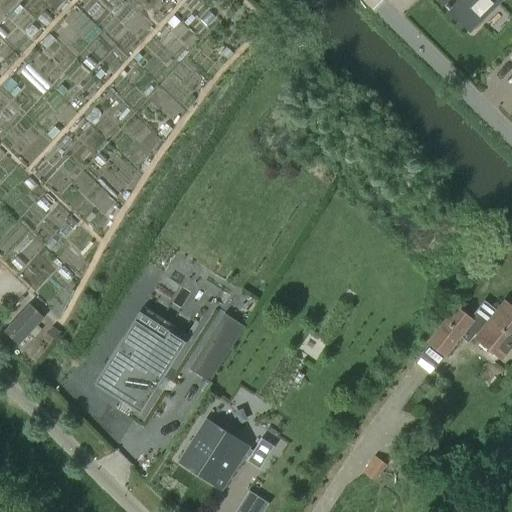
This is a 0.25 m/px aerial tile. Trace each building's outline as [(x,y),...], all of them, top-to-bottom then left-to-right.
[(448,0),(444,5),(448,9),(447,11),(454,18),(456,17),(468,29),(498,0),(448,0)] [(470,317),(455,306),(427,342),(444,355),(461,333),(464,336),(462,338),(467,341),(470,337),(471,337),(474,333),(502,356),(509,347),(511,349),(511,305),(503,299),(495,309),(484,300),(470,317)] [(17,344),(42,317),(29,305),(4,332),(17,344)] [(93,383),(140,413),(186,341),(139,311),(93,383)] [(244,326),(224,313),(188,369),(209,382),(244,326)] [(198,474),(221,488),(243,453),(249,456),(246,461),(259,469),(273,446),(260,438),(252,451),(213,426),(188,466),(198,473),(198,474)] [(386,464),(374,455),(361,472),(373,481),(386,464)] [(254,496),(248,505),(258,511),(260,511),(266,504),(254,496)]
